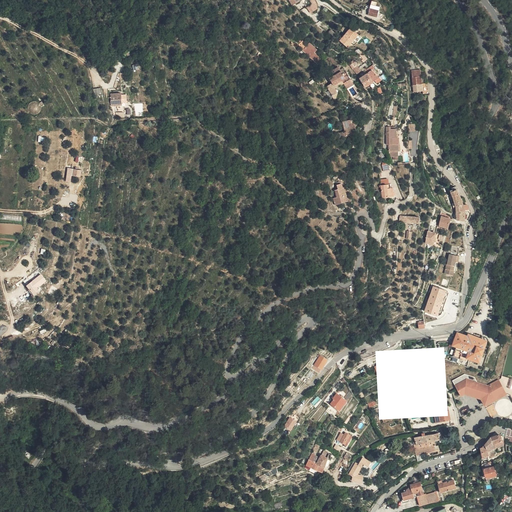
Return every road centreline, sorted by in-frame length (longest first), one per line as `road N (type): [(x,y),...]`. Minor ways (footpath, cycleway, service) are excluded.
road 1 (residential): [(259,361),(233,377),(225,373),(252,326),(284,297),(349,281),(362,251),(357,217),(366,213),(380,234),(388,208),(410,197),(413,156)]
road 2 (residential): [(463,321),(473,213),(428,136),(426,66),(396,37),(331,0)]
road 3 (unclassified): [(169,459),(172,467),(207,460),(260,434),(351,350),(463,321)]
road 4 (unclassified): [(463,321),(503,213),(481,149),(494,85),(459,0)]
road 5 (residential): [(259,361),(221,398),(155,427),(93,426),(42,394),(0,395)]
road 6 (residential): [(169,459),(205,449),(263,400),(311,320),(259,361)]
road 7 (unclassified): [(61,511),(34,469),(47,449),(90,463),(169,459)]
road 8 (residential): [(373,511),(414,471),(468,451),(494,428),(511,431)]
